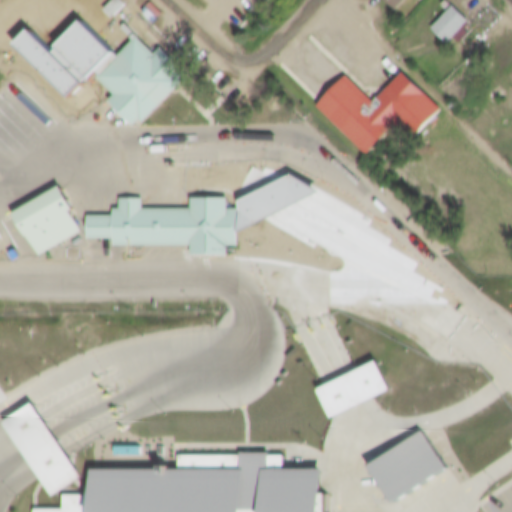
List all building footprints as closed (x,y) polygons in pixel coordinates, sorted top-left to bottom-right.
[(483,0),(493,0),(504,10),(485,31),(468,16),(483,0)] [(131,61),(149,43),(119,12),(88,42),(118,73),(131,61)] [(88,42),(118,73),(105,86),(53,33),(67,20),(88,42)] [(178,112),(175,109),(168,116),(145,92),(153,84),(131,61),(149,43),(152,41),(157,46),(179,24),(196,42),(203,35),(226,59),(220,65),(223,69),(178,112)] [(428,116),(398,146),(350,98),(383,66),(408,92),(438,62),(475,100),(443,131),(428,116)] [(220,155),(255,154),(255,201),(220,201),(220,155)] [(89,178),(36,208),(61,251),(105,226),(93,206),(102,200),(89,178)] [(112,209),(112,234),(137,233),(137,239),(216,239),(216,248),(250,248),(250,240),(262,240),(262,201),(255,201),(220,201),(169,201),(169,191),(145,191),(145,201),(138,201),(138,209),(112,209)] [(328,387),(391,358),(404,387),(342,416),(328,387)] [(51,491),(81,473),(32,398),(1,419),(51,491)] [(373,467),(423,434),(448,470),(398,504),(373,467)] [(42,511),(330,511),(330,470),(278,470),(278,451),(179,450),(179,468),(99,468),(99,495),(68,495),(68,509),(42,509),(42,511)]
